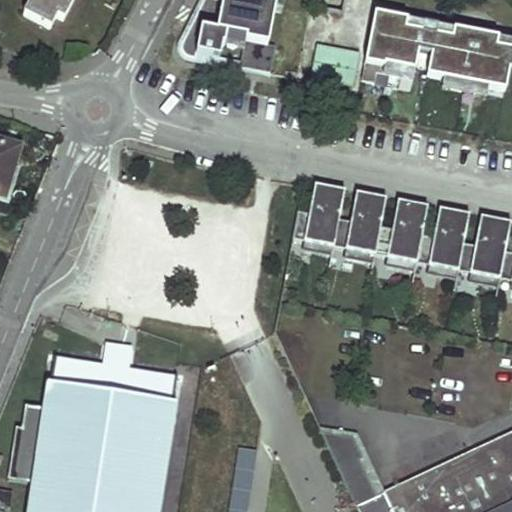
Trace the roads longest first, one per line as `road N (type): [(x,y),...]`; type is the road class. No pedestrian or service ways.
road 1 (residential): [(0,350),(98,111)]
road 2 (residential): [(98,111),(157,0)]
